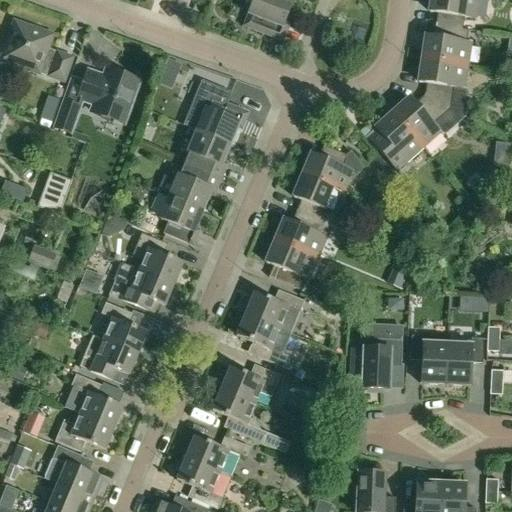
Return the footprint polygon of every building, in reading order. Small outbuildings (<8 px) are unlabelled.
[(273,0),(254,0),(244,27),(282,42),(287,29),(282,27),(290,7),(273,0)] [(437,14),(435,26),(462,30),(464,18),(475,20),(477,0),(431,0),(429,13),(437,14)] [(200,14),(203,6),(196,3),(193,11),(200,14)] [(47,50),(52,37),(14,23),(1,61),(64,83),(73,59),(47,50)] [(426,37),(422,60),(468,67),(471,44),(466,43),(468,31),(462,30),(435,26),(433,38),(426,37)] [(162,76),(173,81),(179,65),(169,60),(162,76)] [(464,89),(468,67),(422,60),(418,83),(426,85),(424,97),(465,118),(468,94),(466,89),(464,89)] [(79,99),(84,101),(94,105),(92,113),(123,124),(138,82),(107,71),(104,79),(88,73),(85,83),(79,99)] [(183,126),(197,132),(230,146),(238,125),(243,127),(248,114),(226,105),(231,94),(202,82),(191,106),(183,126)] [(393,114),(423,149),(440,134),(441,135),(446,135),(465,118),(424,97),(415,105),(410,99),(393,114)] [(64,99),(54,129),(72,136),(82,105),(64,99)] [(57,113),(45,108),(41,119),(53,124),(57,113)] [(423,149),(393,114),(375,130),(380,136),(371,144),(398,174),(408,166),(406,164),(423,149)] [(198,171),(220,181),(226,168),(221,166),(230,146),(197,132),(184,161),(199,168),(198,171)] [(302,177),(345,194),(353,175),(356,177),(365,168),(351,152),(346,156),(323,147),(319,158),(311,155),(302,177)] [(372,165),(380,174),(387,167),(379,159),(372,165)] [(157,194),(169,199),(169,198),(202,212),(211,192),(215,194),(220,181),(198,171),(196,175),(181,169),(176,182),(164,177),(157,194)] [(49,174),(37,209),(58,217),(71,182),(49,174)] [(331,227),(345,194),(302,177),(293,198),(301,201),(296,213),(331,227)] [(169,198),(169,199),(160,220),(168,223),(163,235),(193,247),(198,234),(194,233),(202,212),(169,198)] [(331,227),(296,213),(291,224),(284,221),(275,242),(317,260),(331,227)] [(139,272),(174,286),(183,264),(163,256),(167,246),(141,235),(132,257),(144,261),(139,272)] [(308,282),(317,260),(275,242),(266,264),(273,267),(268,278),(302,292),(307,281),(308,282)] [(56,255),(34,247),(27,264),(49,272),(56,255)] [(34,284),(38,272),(13,262),(7,272),(34,284)] [(165,308),(174,286),(139,272),(122,265),(117,278),(109,297),(157,317),(161,306),(165,308)] [(394,275),(389,286),(403,291),(408,280),(394,275)] [(253,294),(245,315),(290,334),(304,302),(278,291),(273,302),(253,294)] [(479,313),(488,314),(489,299),(480,298),(479,313)] [(103,341),(138,355),(147,334),(127,326),(132,315),(106,304),(101,315),(112,320),(103,341)] [(290,334),(245,315),(236,337),(261,348),(257,358),(290,372),(295,361),(288,358),(291,350),(274,343),(279,330),(290,335),(290,334)] [(500,330),(488,329),(487,341),(499,342),(500,330)] [(129,377),(138,355),(103,341),(92,336),(79,368),(105,379),(109,369),(129,377)] [(388,364),(400,365),(401,338),(363,337),(361,387),(387,388),(388,364)] [(446,387),(448,342),(448,340),(411,338),(410,362),(422,363),(421,386),(446,387)] [(448,342),(446,387),(470,388),(470,365),(483,366),(484,341),(469,340),(469,342),(448,342)] [(487,341),(486,353),(498,353),(499,342),(487,341)] [(9,378),(22,384),(27,371),(15,365),(9,378)] [(221,390),(255,404),(260,394),(271,398),(280,377),(254,366),(249,377),(230,368),(221,390)] [(503,373),(492,373),(491,385),(502,385),(503,373)] [(79,416),(114,430),(123,408),(97,397),(102,387),(75,376),(71,387),(73,388),(65,409),(79,415),(79,416)] [(491,385),(490,396),(502,397),(502,385),(491,385)] [(247,426),(255,404),(221,390),(212,411),(231,420),(227,430),(285,454),(289,444),(266,435),(267,434),(247,426)] [(105,451),(114,430),(79,416),(75,426),(64,421),(55,443),(81,454),(85,443),(105,451)] [(37,435),(40,428),(27,424),(24,431),(37,435)] [(194,438),(185,459),(231,478),(240,457),(245,460),(250,448),(224,438),(220,448),(194,438)] [(44,479),(94,500),(102,481),(89,475),(93,464),(58,448),(52,461),(44,479)] [(24,470),(26,463),(13,458),(11,465),(19,468),(24,470)] [(231,478),(185,459),(176,481),(196,489),(191,500),(217,511),(231,478)] [(14,482),(19,468),(11,465),(6,479),(14,482)] [(383,500),(384,476),(358,475),(358,489),(353,489),(352,508),(356,508),(356,511),(394,511),(395,500),(383,500)] [(88,511),(94,500),(44,479),(43,480),(49,483),(45,491),(54,494),(50,504),(68,511),(88,511)] [(498,482),(486,481),(485,493),(497,494),(498,482)] [(439,511),(441,486),(417,485),(415,508),(404,507),(403,511),(439,511)] [(465,487),(441,486),(439,511),(475,511),(475,510),(464,510),(465,487)] [(0,499),(0,500),(9,504),(14,492),(6,488),(0,499)] [(485,493),(485,505),(497,506),(497,494),(485,493)] [(320,502),(316,511),(331,511),(333,506),(320,502)] [(179,511),(157,503),(153,511),(206,511),(207,511),(202,509),(202,508),(194,505),(190,511),(179,511)]
